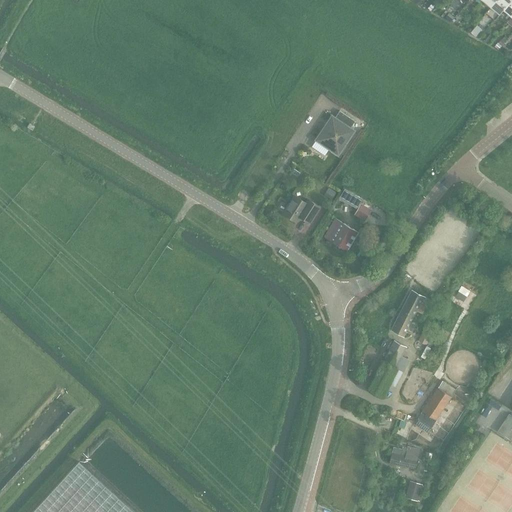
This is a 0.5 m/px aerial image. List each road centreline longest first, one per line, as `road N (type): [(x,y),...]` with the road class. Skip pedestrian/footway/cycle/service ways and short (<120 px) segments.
road 1 (unclassified): [(330,300),(297,257),(0,76)]
road 2 (unclassified): [(299,511),(335,370),(330,300)]
road 3 (unclassified): [(330,300),(378,275),(457,168)]
